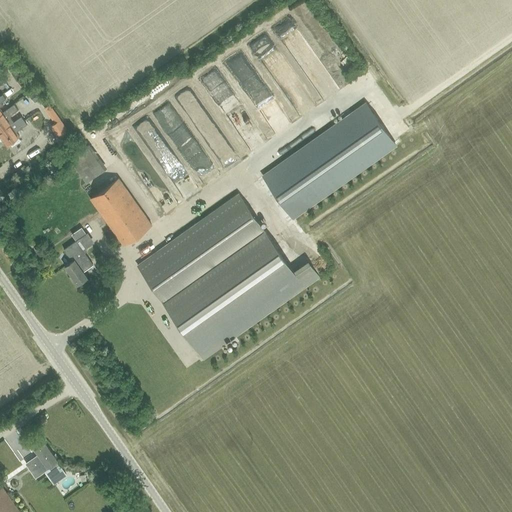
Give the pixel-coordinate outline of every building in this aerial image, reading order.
[(15,59),(6,65),(13,74),(22,68),(15,59)] [(22,69),(13,76),(21,86),(30,79),(22,69)] [(44,96),(39,89),(38,88),(29,94),(35,102),(44,96)] [(364,102),(262,176),(292,218),(394,143),(364,102)] [(11,115),(11,114),(18,110),(14,104),(2,112),(2,113),(0,113),(0,131),(21,117),(13,122),(10,117),(11,115)] [(21,117),(0,131),(0,136),(6,145),(6,146),(19,137),(19,136),(18,136),(16,132),(27,125),(21,117)] [(58,137),(67,131),(59,121),(51,127),(58,137)] [(87,145),(69,158),(87,183),(105,170),(87,145)] [(123,245),(151,225),(118,178),(90,198),(123,245)] [(294,272),(268,235),(238,193),(137,265),(203,357),(318,275),(309,262),(294,272)] [(75,236),(81,246),(92,239),(85,229),(75,236)] [(83,271),(93,264),(76,241),(64,249),(72,261),(64,266),(77,284),(87,277),(83,271)] [(48,468),(58,461),(45,443),(36,450),(42,459),(35,464),(39,469),(46,465),(48,468)] [(56,476),(61,486),(72,480),(67,470),(56,476)] [(0,511),(19,511),(2,487),(0,488),(0,511)]
